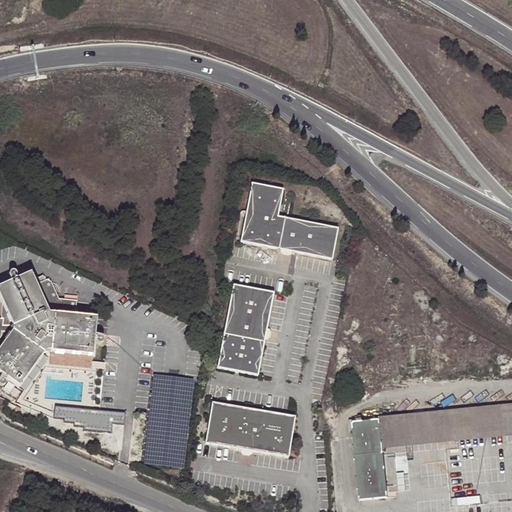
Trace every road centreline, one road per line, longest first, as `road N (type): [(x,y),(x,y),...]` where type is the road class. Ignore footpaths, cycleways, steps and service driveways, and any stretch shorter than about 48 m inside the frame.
road 1 (primary): [(264,90),(511,292)]
road 2 (primary): [(264,90),(511,215)]
road 3 (primary): [(0,68),(136,53),(264,90)]
road 4 (primary): [(346,0),(464,155),(511,204)]
road 5 (unclassified): [(50,454),(184,511)]
